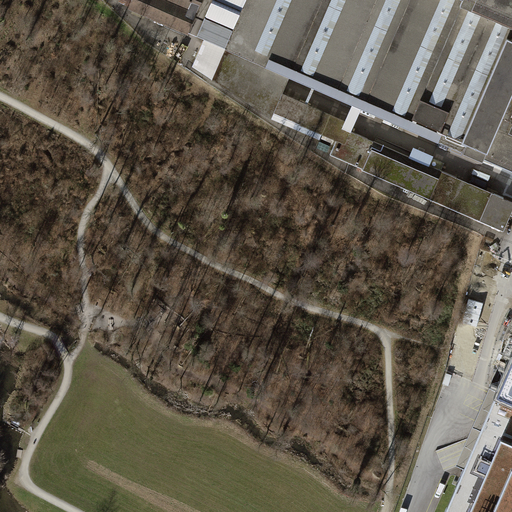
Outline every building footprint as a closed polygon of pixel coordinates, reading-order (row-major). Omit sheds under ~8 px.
[(133,0),(129,10),(188,36),(203,0),(133,0)] [(291,78),(486,163),(511,103),(511,0),(213,0),(197,37),(204,40),(192,68),(210,79),(204,93),(271,122),(283,96),(291,78)] [(206,13),(199,11),(191,33),(197,36),(206,13)] [(271,122),(337,151),(333,160),(502,234),(511,209),(511,204),(350,134),(353,127),(283,96),(271,122)] [(511,174),(511,103),(486,163),(511,174)] [(511,281),(509,281),(497,309),(510,316),(502,344),(511,348),(511,281)] [(511,511),(511,399),(497,393),(445,511),(511,511)]
